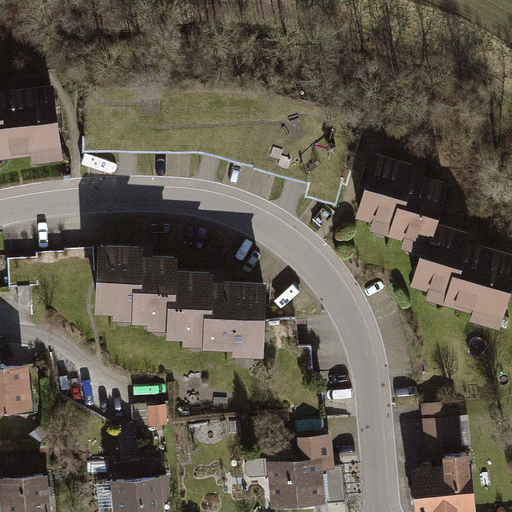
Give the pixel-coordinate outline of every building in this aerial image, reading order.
[(0,160),(62,153),(53,86),(0,92),(0,160)] [(418,168),(378,155),(357,221),(381,228),(377,239),(421,253),(409,291),(480,314),(478,322),(507,331),(511,314),(511,254),(478,243),(479,238),(443,226),(455,189),(415,176),(418,168)] [(311,194),(338,200),(343,175),(316,169),(311,194)] [(145,252),(103,249),(98,316),(119,318),(119,327),(168,331),(167,344),(234,348),(233,357),(265,359),(270,283),(216,280),(217,273),(178,271),(179,262),(144,259),(145,252)] [(26,363),(0,364),(0,406),(29,404),(26,363)] [(420,409),(422,443),(459,441),(457,406),(420,409)] [(163,408),(145,410),(146,426),(165,425),(163,408)] [(136,426),(117,427),(119,467),(138,466),(136,426)] [(294,463),(262,466),(267,511),(343,504),(339,470),(331,470),(328,438),(291,442),(294,463)] [(445,472),(413,475),(415,511),(481,511),(476,460),(444,462),(445,472)] [(53,511),(50,476),(0,481),(0,511),(53,511)] [(175,476),(110,483),(112,511),(164,511),(163,504),(178,502),(175,476)]
